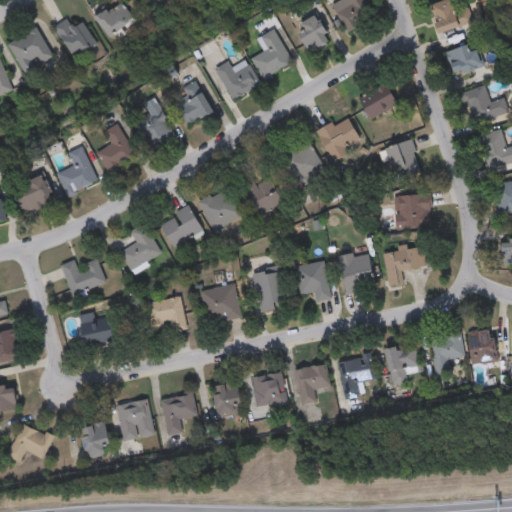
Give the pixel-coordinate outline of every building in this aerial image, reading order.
[(347,33),(333,6),(343,0),(364,0),(374,19),(347,33)] [(431,5),(448,0),(452,0),(456,13),(469,9),(474,25),(439,35),(431,5)] [(112,39),(97,20),(120,1),(135,20),(112,39)] [(309,53),(297,27),(319,17),(330,44),(309,53)] [(85,23),(97,46),(73,59),(56,27),(69,20),(74,29),(85,23)] [(9,45),(36,29),(54,58),(26,74),(9,45)] [(259,40),(275,31),(293,64),(265,80),(254,60),(265,53),(259,40)] [(472,52),(479,50),(485,69),(454,78),(447,53),(470,46),(472,52)] [(0,56),(12,92),(0,96),(0,56)] [(216,71),(229,63),(234,71),(246,63),(261,87),(234,102),(216,71)] [(188,98),(184,89),(198,82),(214,114),(188,127),(177,104),(188,98)] [(360,100),(387,85),(399,106),(372,121),(360,100)] [(475,127),(465,94),(486,88),(491,104),(506,100),(511,117),(475,127)] [(176,135),(151,150),(136,124),(160,109),(176,135)] [(363,145),(334,162),(318,135),(347,118),(363,145)] [(135,161),(106,173),(98,153),(112,148),(106,131),(121,125),(135,161)] [(481,138),(503,133),(506,150),(511,148),(511,163),(488,169),(481,138)] [(422,173),(395,182),(385,150),(413,142),(422,173)] [(327,171),(300,187),(283,159),(310,143),(327,171)] [(70,154),(84,148),(98,184),(66,196),(58,175),(75,168),(70,154)] [(26,215),(17,194),(29,189),(27,183),(45,176),(56,203),(26,215)] [(257,186),(272,180),(282,206),(255,217),(242,184),(254,179),(257,186)] [(496,184),(511,183),(511,213),(497,214),(496,184)] [(0,223),(8,222),(0,187),(0,223)] [(213,232),(199,202),(231,188),(245,218),(213,232)] [(431,195),(432,228),(397,230),(395,197),(431,195)] [(204,233),(174,250),(160,225),(190,208),(204,233)] [(121,254),(137,245),(131,234),(145,225),(162,255),(132,273),(121,254)] [(511,265),(503,265),(503,241),(511,241),(511,265)] [(383,253),(424,246),(428,268),(397,273),(399,285),(390,287),(383,253)] [(340,258),(369,253),(375,286),(361,289),(362,294),(347,297),(340,258)] [(441,263),(435,267),(431,261),(438,257),(441,263)] [(76,262),(78,269),(99,263),(106,286),(72,296),(63,266),(76,262)] [(325,263),(332,300),(316,303),(315,293),(301,296),(296,268),(325,263)] [(276,305),(277,312),(261,315),(254,276),(285,270),(291,303),(276,305)] [(241,321),(207,325),(203,291),(237,286),(241,321)] [(170,322),(151,326),(148,305),(181,299),(187,327),(172,330),(170,322)] [(82,328),(114,322),(118,346),(86,352),(82,328)] [(0,333),(16,329),(24,359),(0,365),(0,333)] [(499,363),(473,367),(468,334),(494,331),(499,363)] [(451,374),(437,377),(430,342),(461,336),(466,358),(448,362),(451,374)] [(409,384),(393,387),(386,351),(416,345),(421,373),(408,376),(409,384)] [(346,401),(339,364),(371,358),(375,381),(358,384),(361,398),(346,401)] [(331,389),(315,392),(317,404),(303,407),(296,372),(327,366),(331,389)] [(255,408),(253,379),(283,376),(285,405),(255,408)] [(214,388),(239,385),(243,417),(218,420),(214,388)] [(0,389),(16,389),(16,412),(0,412),(0,389)] [(162,402),(194,395),(198,417),(180,421),(183,435),(169,437),(162,402)] [(123,442),(118,406),(149,401),(155,437),(123,442)] [(87,459),(81,431),(105,425),(112,453),(87,459)] [(43,460),(27,452),(21,464),(7,457),(24,426),(53,441),(43,460)]
